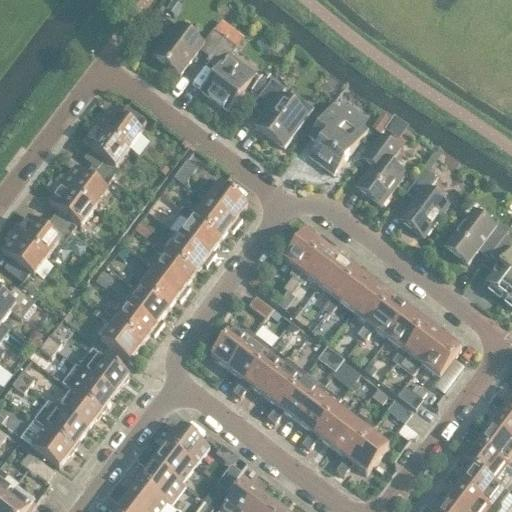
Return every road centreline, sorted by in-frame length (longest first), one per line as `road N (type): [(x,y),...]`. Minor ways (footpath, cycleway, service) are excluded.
road 1 (residential): [(283,207),(323,210),(505,346),(381,511)]
road 2 (residential): [(0,204),(104,69),(283,207)]
road 3 (unclassified): [(511,150),(307,0)]
road 4 (residential): [(178,383),(177,350),(283,207)]
road 5 (residential): [(345,511),(178,383)]
road 6 (residential): [(80,511),(178,383)]
